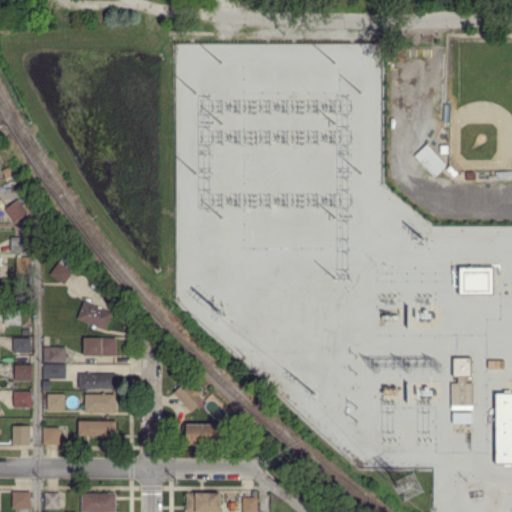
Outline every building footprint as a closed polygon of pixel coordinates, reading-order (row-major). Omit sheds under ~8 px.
[(242,63),(248,63),(248,73),(255,73),(255,80),(263,80),(263,72),(269,72),(269,65),(277,65),(277,57),(297,57),(297,43),(175,44),(175,108),(186,108),(186,94),(184,94),(184,86),(225,85),(225,83),(242,83),(242,63)] [(449,154),(441,154),(441,146),(449,146),(449,154)] [(435,176),(420,161),(432,149),(447,165),(435,176)] [(452,175),(448,171),(451,167),(456,170),(452,175)] [(475,180),(467,180),(467,173),(475,172),(475,180)] [(14,223),(4,210),(18,200),(27,213),(14,223)] [(511,366),(511,312),(506,257),(511,246),(511,222),(440,230),(446,244),(442,245),(443,257),(451,254),(457,243),(459,259),(458,261),(467,260),(466,249),(467,247),(486,245),(489,265),(450,269),(451,277),(455,277),(463,297),(411,302),(418,319),(463,327),(457,338),(470,333),(474,343),(484,342),(486,370),(511,366)] [(30,250),(12,250),(12,238),(15,238),(15,235),(18,235),(18,237),(31,237),(30,250)] [(30,272),(18,272),(18,257),(30,258),(30,272)] [(63,284),(49,274),(61,258),(69,264),(65,269),(71,273),(63,284)] [(105,330),(95,326),(94,328),(91,327),(93,323),(78,317),(78,316),(77,315),(79,311),(81,311),(82,309),(80,308),(82,303),(84,304),(85,302),(97,307),(97,306),(101,307),(101,309),(112,313),(105,330)] [(20,326),(4,325),(4,310),(20,311),(20,326)] [(30,352),(12,352),(13,337),(31,338),(30,352)] [(85,356),(85,338),(115,338),(115,356),(85,356)] [(65,362),(48,362),(49,347),(65,347),(65,362)] [(473,408),(451,408),(451,384),(458,384),(458,380),(453,380),(453,358),(471,358),(471,381),(467,381),(467,382),(473,382),(473,408)] [(44,378),(44,365),(65,364),(65,377),(44,378)] [(31,380),(15,380),(15,365),(31,365),(31,380)] [(78,388),(78,383),(77,383),(77,378),(79,378),(79,374),(115,374),(114,388),(78,388)] [(173,393),(184,383),(202,401),(191,413),(173,393)] [(30,407),(14,407),(14,392),(30,392),(30,407)] [(511,392),(495,393),(496,463),(511,462),(511,392)] [(114,412),(85,411),(85,394),(102,395),(102,393),(104,393),(104,395),(114,395),(114,412)] [(63,411),(47,410),(48,394),(63,394),(63,411)] [(78,436),(78,421),(115,421),(115,435),(78,436)] [(29,444),(12,443),(12,425),(29,425),(29,444)] [(225,445),(204,444),(204,445),(187,445),(187,425),(226,426),(225,445)] [(58,443),(42,443),(42,426),(58,426),(58,443)] [(29,507),(11,507),(12,491),(29,491),(29,507)] [(57,509),(44,509),(45,492),(57,492),(57,509)] [(114,511),(81,511),(82,493),(114,494),(114,511)] [(221,511),(187,511),(187,493),(222,493),(221,511)] [(258,511),(244,511),(244,498),(258,498),(258,511)]
